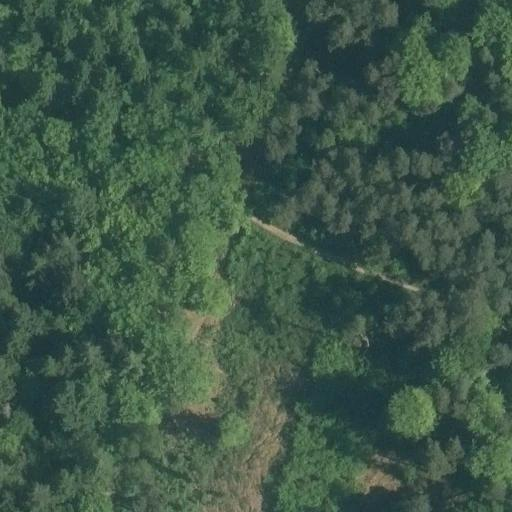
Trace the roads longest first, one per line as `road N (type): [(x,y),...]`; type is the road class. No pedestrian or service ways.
road 1 (track): [(109,511),(247,215)]
road 2 (track): [(247,215),(332,0)]
